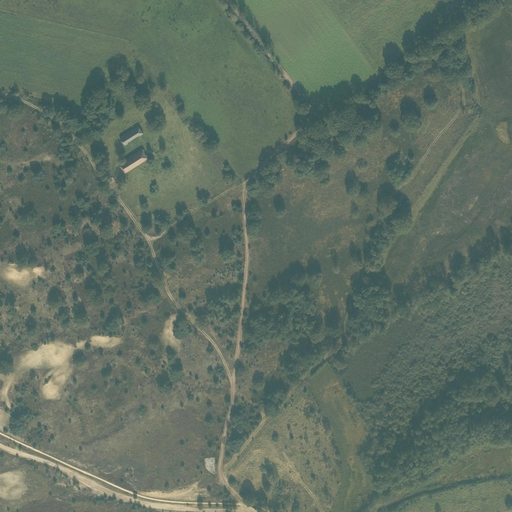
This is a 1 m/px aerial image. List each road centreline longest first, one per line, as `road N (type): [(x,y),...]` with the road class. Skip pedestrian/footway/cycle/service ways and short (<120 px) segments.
road 1 (track): [(221,473),(309,370),(387,305),(387,290),(362,274),(378,229),(398,187),(460,106),(448,32),(314,114)]
road 2 (track): [(244,504),(222,482),(220,465),(247,256),(246,183),(314,114),(226,0)]
road 3 (track): [(0,95),(34,107),(72,135),(146,239),(175,305),(211,340),(235,385)]
road 4 (track): [(204,511),(163,510),(0,444)]
